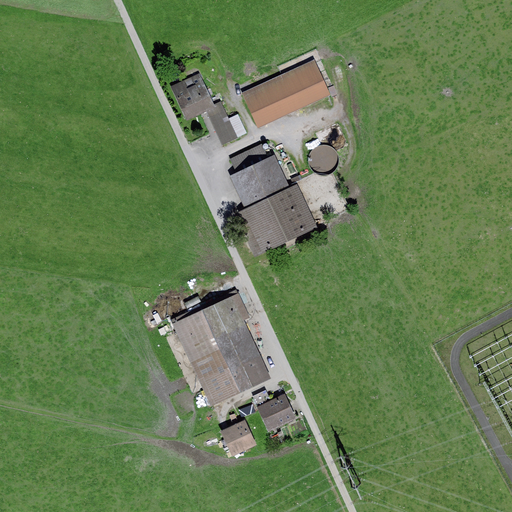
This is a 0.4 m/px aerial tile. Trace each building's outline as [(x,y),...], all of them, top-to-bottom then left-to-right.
[(325,67),(250,97),(263,129),(338,98),(325,67)] [(208,74),(173,91),(190,126),(209,117),(225,150),(250,139),(241,119),(232,124),(208,74)] [(311,161),(327,172),(339,154),(322,143),(311,161)] [(266,151),(233,166),(252,209),(242,213),(264,262),(325,235),(306,191),(297,195),(282,161),(273,165),(266,151)] [(243,300),(179,327),(215,409),(278,382),(243,300)] [(260,402),(269,398),(265,389),(257,393),(260,402)] [(293,400),(265,411),(274,434),(302,423),(293,400)] [(252,424),(228,435),(239,459),(262,449),(252,424)]
